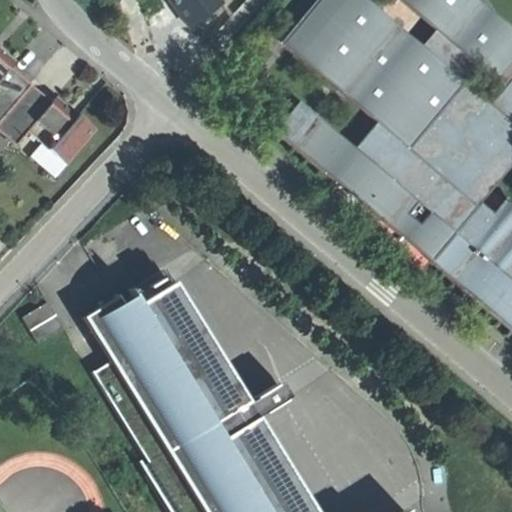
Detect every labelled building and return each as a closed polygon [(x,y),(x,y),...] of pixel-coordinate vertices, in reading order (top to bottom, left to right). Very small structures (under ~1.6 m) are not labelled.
[(291,146),(405,243),(451,188),(459,195),(511,133),(511,34),(472,0),(401,0),(437,31),(420,50),(361,0),(332,0),(290,50),(366,114),(365,116),(376,125),(354,150),(343,141),(316,118),(291,146)] [(0,121),(31,85),(10,67),(13,64),(0,52),(0,121)] [(51,102),(31,85),(0,121),(0,132),(16,146),(28,132),(66,165),(96,131),(77,115),(71,122),(68,119),(64,116),(68,111),(54,99),(51,102)] [(291,146),(316,118),(308,111),(283,140),(291,146)] [(354,150),(376,125),(365,116),(343,141),(354,150)] [(451,188),(405,243),(429,263),(453,234),(454,235),(476,210),(459,195),(451,188)] [(453,234),(429,263),(511,333),(511,210),(503,202),(488,220),(476,210),(454,235),(453,234)] [(79,319),(106,363),(89,374),(147,465),(141,469),(138,464),(133,468),(160,511),(311,511),(257,423),(285,406),(273,387),(245,404),(172,283),(136,305),(131,298),(117,306),(113,299),(79,319)] [(47,303),(21,319),(37,344),(62,329),(47,303)]
